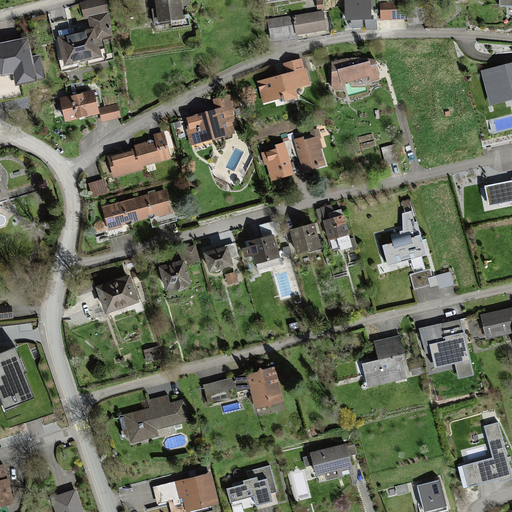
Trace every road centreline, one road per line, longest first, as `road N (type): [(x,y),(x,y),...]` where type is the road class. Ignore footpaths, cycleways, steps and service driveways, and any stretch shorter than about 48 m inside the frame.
road 1 (residential): [(64,173),(120,132),(239,68),(304,44),(443,32),(511,37)]
road 2 (residential): [(61,269),(326,195),(511,154)]
road 3 (residential): [(72,402),(511,288)]
road 4 (residential): [(61,269),(51,326),(72,402)]
